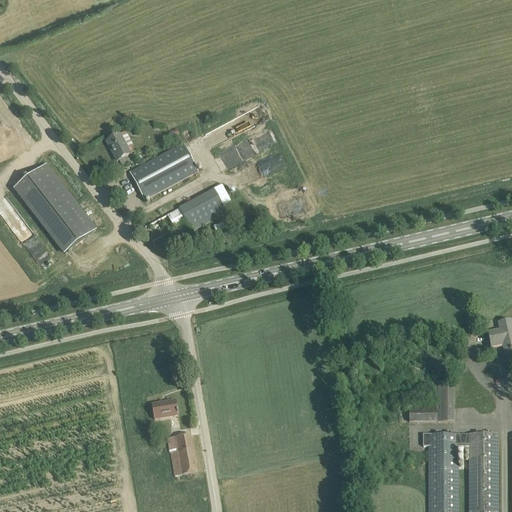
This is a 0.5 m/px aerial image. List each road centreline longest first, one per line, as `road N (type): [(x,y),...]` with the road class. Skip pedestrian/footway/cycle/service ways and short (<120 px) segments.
road 1 (primary): [(511,218),(171,298)]
road 2 (unclassified): [(171,298),(157,269),(0,71)]
road 3 (unclassified): [(218,511),(187,329),(171,298)]
road 4 (primary): [(171,298),(0,339)]
